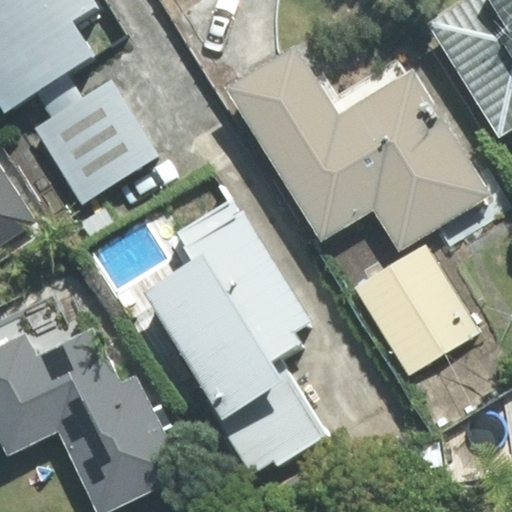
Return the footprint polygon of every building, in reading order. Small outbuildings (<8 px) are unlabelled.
[(0,0),(0,119),(3,125),(91,68),(69,34),(95,17),(84,0),(0,0)] [(511,0),(484,0),(425,38),(496,148),(511,137),(511,0)] [(389,261),(492,196),(413,72),(339,119),(295,51),(222,98),(320,251),(365,223),(389,261)] [(158,162),(114,87),(30,137),(75,211),(158,162)] [(0,256),(37,232),(0,173),(0,256)] [(231,202),(123,270),(255,483),(323,441),(280,370),(301,357),(291,341),(310,329),(231,202)] [(421,247),(351,290),(408,382),(477,340),(421,247)] [(22,333),(0,343),(0,459),(3,465),(51,442),(83,511),(116,511),(181,482),(132,377),(110,387),(86,335),(34,360),(22,333)]
